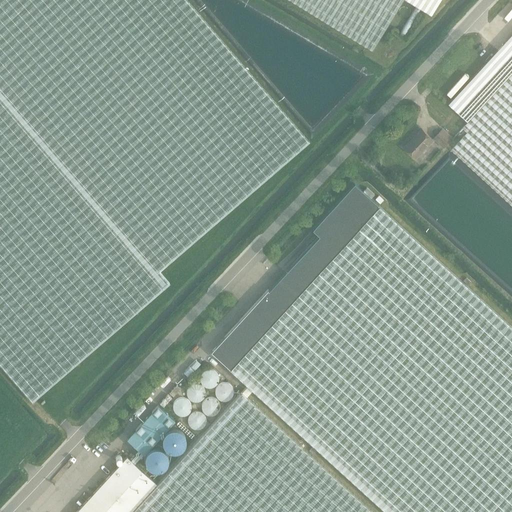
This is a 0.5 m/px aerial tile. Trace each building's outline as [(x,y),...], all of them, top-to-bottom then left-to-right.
[(0,0),(0,365),(31,402),(169,284),(158,272),(309,143),(185,0),(0,0)] [(403,0),(406,0),(416,6),(401,31),(405,34),(421,9),(431,16),(441,0),(290,0),(373,51),(403,0)] [(511,34),(497,51),(511,63),(511,34)] [(511,63),(497,51),(448,103),(467,121),(462,127),(467,131),(451,149),(511,205),(511,63)] [(417,157),(433,140),(422,129),(406,146),(417,157)] [(444,147),(452,138),(442,129),(434,138),(444,147)] [(511,511),(511,327),(371,198),(374,194),(366,187),(363,191),(354,183),(313,229),(319,235),(268,291),(269,291),(225,339),(224,337),(211,351),(387,511),(511,511)] [(215,380),(215,379),(215,377),(213,374),(210,372),(208,372),(205,372),(202,374),(200,377),(200,379),(200,382),(202,385),(203,386),(205,387),(207,387),(210,387),(212,385),(214,383),(215,380)] [(231,392),(231,389),(229,387),(227,385),(224,384),(221,385),(218,387),(217,389),(216,392),(217,395),(218,398),(220,399),(223,400),(226,399),(229,398),(231,396),(231,392)] [(176,385),(169,393),(173,397),(180,388),(176,385)] [(202,395),(202,394),(202,391),(200,389),(198,387),(195,387),(192,387),(189,389),(188,391),(187,394),(188,397),(189,399),(191,401),(194,402),(197,402),(200,400),(202,398),(202,395)] [(372,511),(241,392),(130,511),(372,511)] [(167,394),(159,403),(163,407),(171,398),(167,394)] [(187,413),(187,398),(174,397),(174,413),(187,413)] [(218,409),(218,408),(217,405),(216,403),(215,402),(213,401),(211,401),(208,401),(205,403),(203,405),(203,408),(203,411),(204,413),(207,415),(210,416),(213,416),(215,414),(217,412),(218,409)] [(157,405),(126,439),(144,455),(175,420),(157,405)] [(197,410),(187,421),(196,429),(206,418),(197,410)] [(164,461),(164,460),(163,457),(161,454),(159,452),(155,451),(152,452),(148,454),(146,457),(146,460),(146,464),(148,467),(151,469),(155,469),(157,469),(161,467),(163,464),(164,461)] [(75,511),(129,511),(156,483),(126,457),(75,511)]
